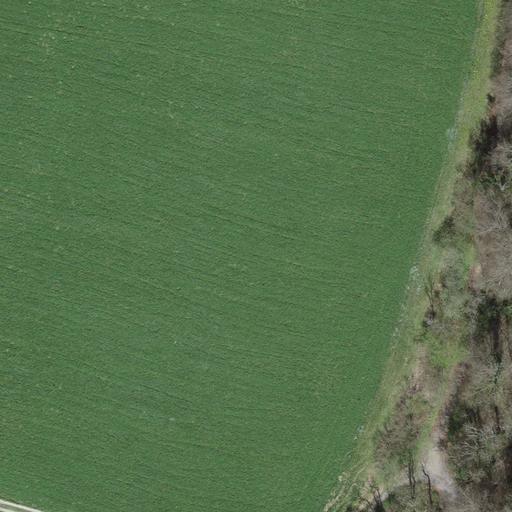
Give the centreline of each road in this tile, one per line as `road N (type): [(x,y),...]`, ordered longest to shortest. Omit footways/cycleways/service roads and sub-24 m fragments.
road 1 (track): [(428,458),(471,336),(511,53)]
road 2 (track): [(360,511),(428,458),(450,492),(452,511)]
